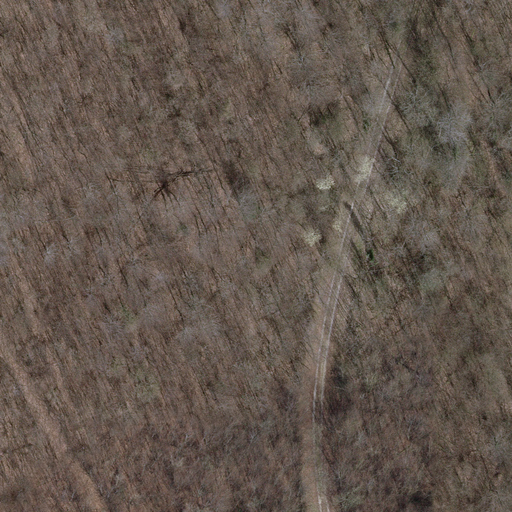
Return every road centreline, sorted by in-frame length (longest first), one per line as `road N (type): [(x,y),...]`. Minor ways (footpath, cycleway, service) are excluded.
road 1 (track): [(325,511),(318,384),(324,328),(353,224)]
road 2 (track): [(415,0),(353,224)]
